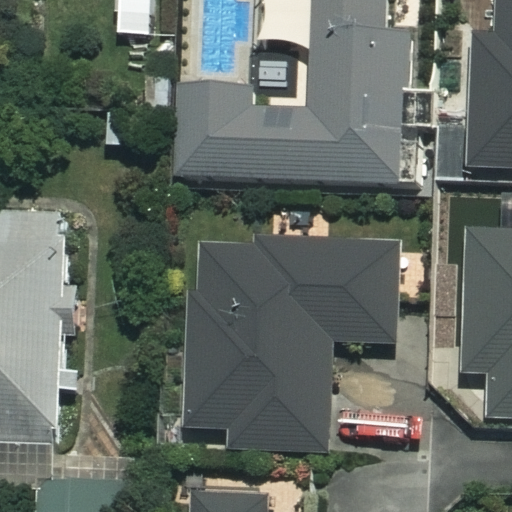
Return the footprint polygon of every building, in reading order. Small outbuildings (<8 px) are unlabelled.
[(437,35),(438,0),(317,0),(312,120),(257,118),(258,97),(182,94),(179,183),(406,192),(412,34),(437,35)] [(242,0),(190,0),(189,79),(241,80),(242,0)] [(311,59),(314,0),(267,0),(265,57),(311,59)] [(511,0),(505,0),(503,37),(475,35),(465,176),(511,179),(511,0)] [(69,223),(0,220),(0,494),(60,497),(69,223)] [(511,235),(463,238),(470,390),(490,389),(492,428),(511,427),(511,235)] [(194,249),(189,435),(229,437),(229,452),(328,455),(331,349),(394,351),(397,255),(194,249)]
